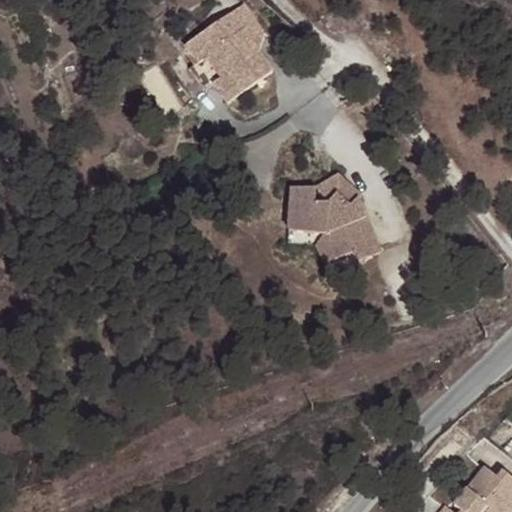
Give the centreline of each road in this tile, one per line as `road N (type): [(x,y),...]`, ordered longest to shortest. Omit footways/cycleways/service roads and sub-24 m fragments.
road 1 (track): [(511,256),(451,170),(281,0)]
road 2 (unclassified): [(355,511),(424,429),(511,352)]
